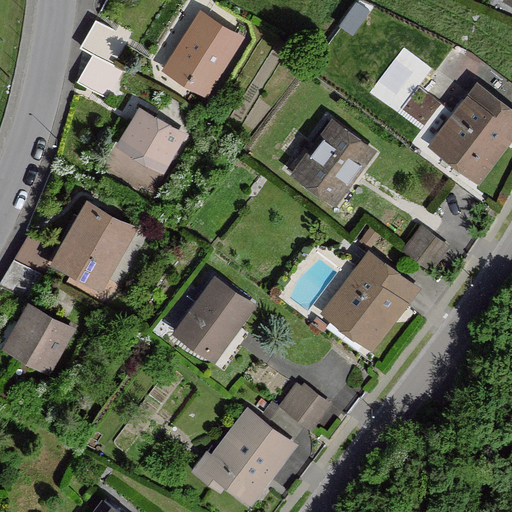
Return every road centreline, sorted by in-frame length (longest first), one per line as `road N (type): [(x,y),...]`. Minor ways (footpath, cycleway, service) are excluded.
road 1 (residential): [(511,256),(320,511)]
road 2 (residential): [(0,207),(39,105),(55,0)]
